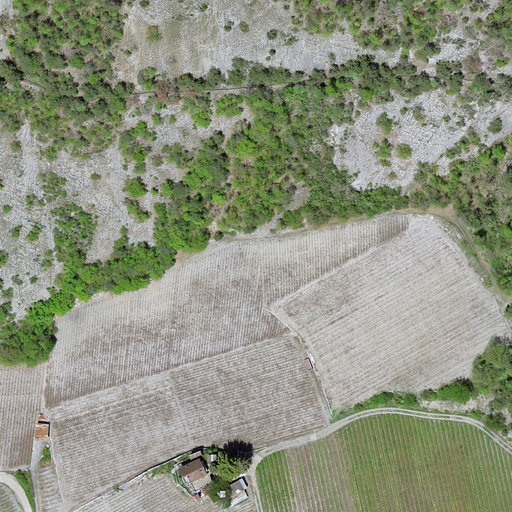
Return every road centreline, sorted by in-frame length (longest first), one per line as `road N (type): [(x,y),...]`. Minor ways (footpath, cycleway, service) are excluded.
road 1 (track): [(511,453),(478,422),(384,410),(258,456),(251,475),(259,511)]
road 2 (track): [(332,426),(337,409),(303,334),(272,308)]
